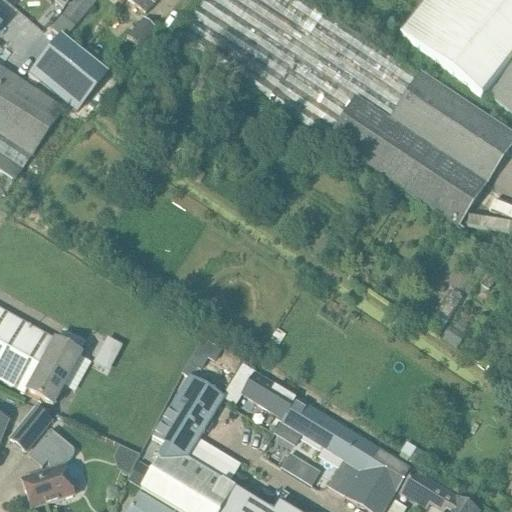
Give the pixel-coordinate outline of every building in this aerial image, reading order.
[(52,0),(64,10),(72,0),(52,0)] [(97,0),(77,0),(53,31),(65,41),(98,0),(97,0)] [(128,0),(146,16),(154,6),(155,6),(159,0),(128,0)] [(202,0),(175,41),(457,229),(511,145),(511,137),(420,76),(418,79),(298,0),(202,0)] [(511,0),(431,0),(399,41),(479,103),(484,96),(511,117),(511,0)] [(155,29),(144,19),(122,43),(133,53),(155,29)] [(75,114),(106,76),(61,38),(29,77),(75,114)] [(0,193),(5,197),(63,111),(0,70),(0,193)] [(490,270),(480,285),(490,291),(500,276),(490,270)] [(451,293),(432,323),(443,330),(462,299),(451,293)] [(53,408),(81,357),(78,356),(84,345),(62,333),(57,344),(0,312),(0,383),(25,397),(27,394),(53,408)] [(205,341),(221,351),(228,339),(212,329),(205,341)] [(450,329),(442,342),(456,351),(464,339),(450,329)] [(111,372),(119,343),(102,338),(94,368),(111,372)] [(203,341),(195,353),(207,361),(214,365),(221,352),(203,341)] [(285,440),(305,407),(243,369),(240,373),(230,390),(283,422),(276,434),(285,440)] [(224,400),(207,389),(190,379),(154,439),(167,448),(187,461),(224,400)] [(9,408),(16,411),(19,403),(13,400),(9,408)] [(300,437),(363,475),(378,451),(305,407),(285,440),(295,446),(300,437)] [(25,454),(51,423),(35,410),(10,441),(25,454)] [(22,483),(31,511),(50,506),(73,498),(64,470),(73,458),(74,454),(73,450),(51,432),(28,459),(42,470),(47,464),(50,473),(22,483)] [(119,448),(113,460),(117,472),(130,478),(139,457),(119,448)] [(141,490),(176,511),(289,511),(278,505),(273,511),(271,511),(270,511),(187,461),(167,448),(160,459),(141,490)] [(410,459),(409,461),(419,468),(426,457),(416,450),(416,451),(410,459)] [(346,498),(345,499),(366,511),(383,511),(405,477),(410,471),(378,451),(363,475),(348,499),(346,498)] [(139,464),(127,482),(140,490),(151,472),(139,464)] [(475,511),(413,473),(403,488),(442,511),(475,511)] [(128,511),(168,511),(140,494),(128,511)]
